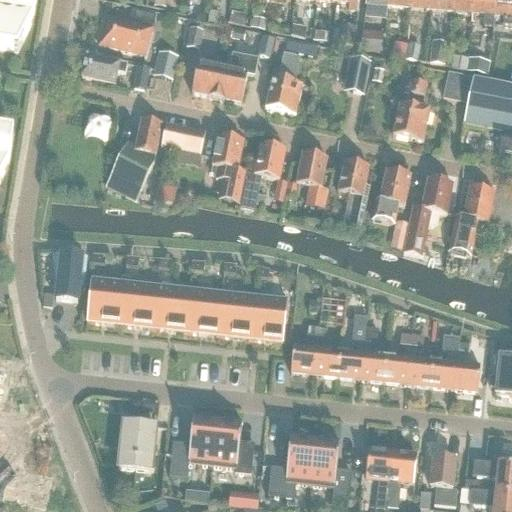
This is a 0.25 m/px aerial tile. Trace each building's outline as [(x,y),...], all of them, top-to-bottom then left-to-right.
[(0,0),(0,53),(16,57),(31,26),(35,0),(0,0)] [(348,6),(348,14),(357,15),(357,7),(357,0),(335,0),(335,5),(348,6)] [(386,0),(364,0),(364,8),(386,9),(386,0)] [(407,11),(408,0),(386,0),(386,9),(407,11)] [(408,0),(407,11),(429,13),(429,0),(408,0)] [(429,0),(429,13),(450,15),(451,0),(429,0)] [(472,0),(451,0),(450,15),(471,17),(472,0)] [(472,0),(471,17),(484,18),(483,28),(491,29),(492,19),(494,0),(472,0)] [(511,0),(494,0),(492,19),(502,20),(502,28),(511,28),(511,0)] [(144,61),(155,20),(131,13),(128,26),(106,20),(98,49),(144,61)] [(208,15),(207,26),(215,27),(216,16),(208,15)] [(196,16),(195,24),(203,24),(204,17),(196,16)] [(229,19),(228,26),(241,29),(243,22),(229,19)] [(252,21),(250,30),(263,33),(265,24),(252,21)] [(354,54),(355,38),(356,30),(334,28),(332,51),(354,54)] [(291,29),(290,39),(303,42),(305,31),(291,29)] [(198,54),(202,34),(188,32),(185,51),(198,54)] [(231,33),(230,42),(242,44),(244,36),(231,33)] [(376,55),(378,35),(360,34),(358,54),(376,55)] [(314,35),(313,43),(325,44),(326,36),(314,35)] [(269,62),(273,43),(260,40),(255,59),(269,62)] [(314,62),(316,52),(286,45),(283,55),(314,62)] [(431,46),(429,68),(444,69),(446,48),(431,46)] [(407,47),(404,62),(416,64),(419,50),(407,47)] [(392,49),(390,59),(403,62),(405,52),(392,49)] [(172,83),(178,59),(159,55),(153,79),(172,83)] [(221,73),(215,103),(240,108),(246,79),(253,80),(257,63),(233,58),(230,75),(221,73)] [(124,79),(127,69),(119,67),(119,66),(86,59),(81,82),(114,89),(117,77),(124,79)] [(293,88),(298,62),(282,59),(277,85),(270,83),(264,113),(295,120),(301,90),(293,88)] [(215,103),(221,73),(217,72),(218,63),(204,60),(202,69),(197,68),(191,98),(215,103)] [(453,60),(451,72),(465,75),(467,63),(453,60)] [(363,99),(371,66),(348,61),(342,95),(363,99)] [(489,66),(468,62),(466,75),(487,79),(489,66)] [(136,71),(132,93),(145,96),(149,74),(136,71)] [(372,84),(380,86),(383,73),(375,72),(372,84)] [(456,105),(461,79),(447,76),(441,103),(456,105)] [(511,90),(472,83),(463,128),(502,136),(497,160),(511,163),(511,90)] [(421,114),(426,90),(410,87),(405,111),(398,110),(392,140),(422,146),(429,116),(421,114)] [(134,154),(125,150),(106,188),(135,203),(154,160),(161,128),(141,124),(134,154)] [(199,160),(204,137),(166,129),(160,151),(199,160)] [(0,194),(10,173),(16,141),(0,138),(0,194)] [(217,205),(239,209),(245,177),(236,175),(242,146),(217,140),(210,177),(216,183),(221,185),(217,205)] [(253,179),(245,177),(239,209),(238,212),(253,215),(260,181),(276,184),(278,185),(284,154),(259,149),(253,179)] [(303,207),(315,209),(315,213),(323,215),(327,193),(320,192),(326,163),(301,158),(295,188),(297,189),(306,191),(303,207)] [(343,166),(336,197),(348,199),(349,199),(344,225),(356,227),(364,189),(368,172),(343,166)] [(379,205),(376,204),(371,224),(393,229),(393,227),(397,209),(403,211),(410,180),(385,175),(379,205)] [(284,201),(287,187),(278,185),(276,184),(272,205),(283,206),(284,201)] [(426,184),(420,214),(411,212),(402,257),(421,261),(427,231),(432,232),(438,228),(440,218),(445,219),(452,189),(426,184)] [(295,188),(287,187),(284,201),(294,203),(297,189),(295,188)] [(487,228),(494,198),(468,193),(463,222),(454,220),(447,257),(468,261),(475,225),(487,228)] [(397,228),(393,245),(402,247),(406,230),(397,228)] [(54,274),(58,275),(55,304),(76,306),(79,286),(83,287),(85,262),(81,261),(81,260),(60,258),(60,259),(52,258),(54,274)] [(104,269),(105,259),(92,258),(91,267),(104,269)] [(137,271),(139,262),(125,261),(124,270),(137,271)] [(170,273),(171,264),(158,263),(157,272),(170,273)] [(202,276),(204,266),(190,265),(189,274),(202,276)] [(235,278),(236,269),(223,268),(222,277),(235,278)] [(267,283),(268,274),(255,271),(254,281),(267,283)] [(123,285),(90,282),(85,327),(118,330),(123,285)] [(155,289),(123,285),(118,330),(150,334),(155,289)] [(187,292),(155,289),(150,334),(183,337),(187,292)] [(220,296),(187,292),(183,337),(215,341),(220,296)] [(252,299),(220,296),(215,341),(247,344),(252,299)] [(43,298),(42,311),(51,312),(52,299),(43,298)] [(286,303),(252,299),(247,344),(282,348),(286,303)] [(309,305),(308,316),(315,317),(316,306),(309,305)] [(318,340),(318,332),(319,331),(306,330),(305,339),(318,340)] [(318,340),(325,341),(326,333),(318,332),(318,340)] [(364,345),(365,334),(353,332),(352,344),(364,345)] [(364,345),(375,346),(376,335),(365,334),(364,345)] [(305,339),(304,351),(292,350),(290,378),(313,380),(318,340),(305,339)] [(336,383),(339,355),(327,354),(329,342),(325,341),(318,340),(313,380),(336,383)] [(410,350),(411,341),(400,340),(399,349),(410,350)] [(458,342),(442,340),(441,354),(445,354),(456,355),(457,346),(458,346),(458,342)] [(410,350),(421,351),(422,342),(411,341),(410,350)] [(351,356),(339,355),(336,383),(360,385),(364,345),(352,344),(351,356)] [(383,388),(386,360),(373,359),(375,346),(364,345),(360,385),(383,388)] [(456,355),(468,356),(469,347),(459,346),(458,346),(457,346),(456,355)] [(410,350),(399,349),(397,361),(386,360),(383,388),(406,390),(410,350)] [(429,392),(432,365),(420,364),(421,351),(410,350),(406,390),(429,392)] [(456,355),(445,354),(444,366),(432,365),(429,392),(452,395),(456,355)] [(452,395),(476,397),(479,370),(466,368),(468,356),(456,355),(452,395)] [(0,400),(8,403),(16,366),(0,362),(0,400)] [(511,363),(498,362),(494,400),(511,401),(511,363)] [(142,405),(141,413),(153,414),(154,406),(142,405)] [(128,406),(127,413),(130,417),(138,418),(139,407),(128,406)] [(211,472),(216,424),(193,422),(193,420),(192,420),(188,448),(171,447),(167,481),(185,483),(187,469),(211,472)] [(0,458),(34,446),(25,424),(0,433),(0,458)] [(252,456),(238,454),(241,426),(240,426),(239,427),(216,424),(211,472),(234,474),(234,478),(250,480),(252,456)] [(134,474),(139,430),(122,428),(117,472),(134,474)] [(139,430),(134,474),(151,476),(156,432),(139,430)] [(293,504),(294,489),(311,491),(317,444),(291,441),(291,439),(289,439),(286,473),(270,471),(266,501),(293,504)] [(317,444),(311,491),(332,493),(331,502),(347,504),(350,476),(335,475),(338,445),(337,444),(337,446),(317,444)] [(42,466),(34,446),(0,458),(0,461),(7,480),(42,466)] [(387,508),(392,457),(368,454),(365,483),(378,484),(377,494),(381,495),(379,507),(387,508)] [(392,457),(387,508),(393,509),(394,496),(398,497),(399,486),(412,488),(415,459),(392,457)] [(454,510),(456,495),(451,494),(454,464),(432,461),(428,492),(438,493),(437,508),(454,510)] [(15,500),(50,487),(42,466),(7,480),(15,500)] [(472,466),(471,480),(495,483),(494,496),(494,497),(511,499),(511,470),(497,469),(472,466)] [(464,484),(463,494),(469,495),(476,495),(477,486),(464,484)] [(19,511),(45,511),(58,507),(50,487),(15,500),(19,511)] [(461,494),(460,508),(468,509),(469,495),(463,494),(461,494)] [(468,509),(491,511),(511,511),(511,499),(494,497),(476,495),(469,495),(468,509)] [(420,497),(418,511),(429,511),(430,498),(420,497)] [(246,499),(244,511),(256,511),(258,500),(246,499)]
